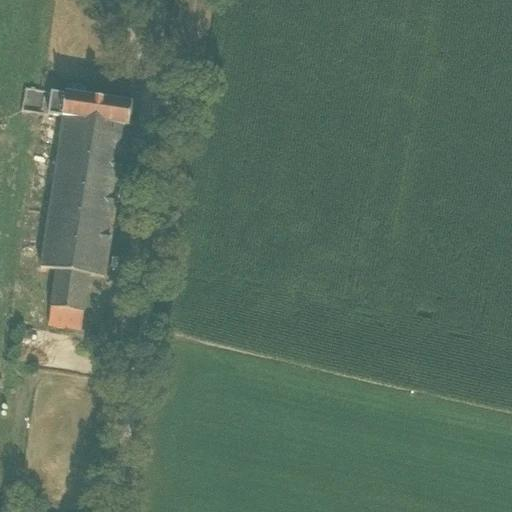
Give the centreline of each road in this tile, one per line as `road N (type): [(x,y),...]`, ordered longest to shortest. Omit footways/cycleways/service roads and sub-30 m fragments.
road 1 (track): [(120,511),(178,113)]
road 2 (track): [(106,0),(178,113)]
